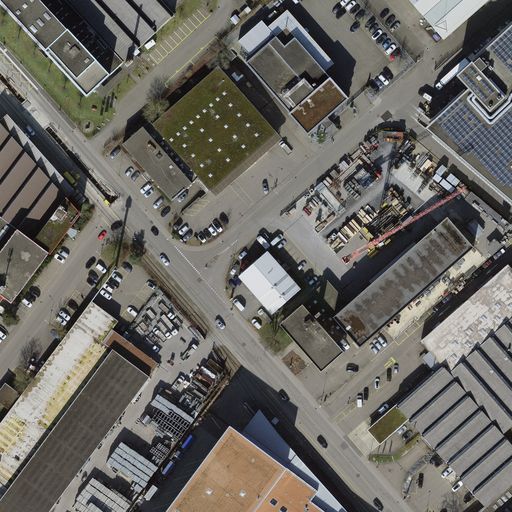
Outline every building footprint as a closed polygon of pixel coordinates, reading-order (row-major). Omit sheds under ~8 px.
[(0,0),(0,1),(93,101),(181,19),(163,0),(0,0)] [(495,0),(408,0),(448,43),(495,0)] [(245,52),(239,57),(310,138),(340,112),(331,101),(341,93),(325,75),(334,66),(288,13),(269,30),(263,23),(238,45),(245,52)] [(511,19),(453,73),(465,86),(423,126),(511,202),(511,19)] [(282,139),(218,67),(152,124),(199,177),(216,196),(282,139)] [(150,121),(123,144),(172,201),(193,183),(199,177),(152,124),(150,121)] [(0,294),(12,303),(49,253),(51,254),(69,229),(80,214),(66,198),(0,123),(0,294)] [(478,252),(451,221),(337,319),(365,350),(478,252)] [(269,255),(239,280),(272,317),(301,292),(269,255)] [(511,269),(509,267),(424,343),(511,441),(511,269)] [(342,312),(323,291),(306,305),(338,341),(348,333),(335,318),(342,312)] [(0,499),(0,511),(48,511),(150,377),(103,342),(119,321),(92,301),(21,395),(10,410),(0,423),(0,482),(8,488),(0,499)] [(305,306),(281,327),(322,374),(346,353),(305,306)] [(511,444),(445,369),(399,411),(486,508),(511,485),(511,444)] [(21,395),(5,383),(0,389),(0,403),(10,410),(21,395)] [(397,409),(369,433),(381,448),(409,424),(397,409)] [(287,467),(230,424),(164,511),(341,511),(295,459),(287,467)] [(511,511),(511,488),(484,511),(511,511)]
